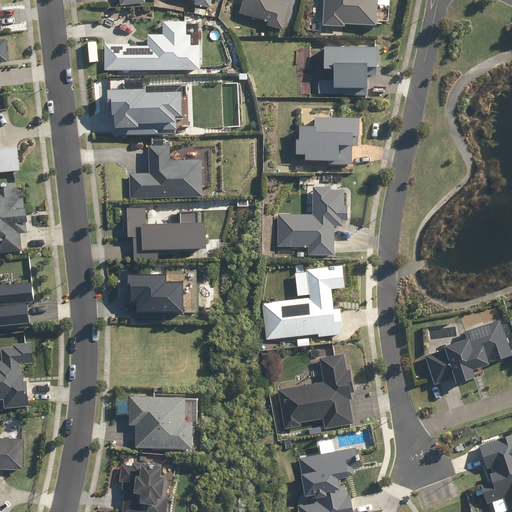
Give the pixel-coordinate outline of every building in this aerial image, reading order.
[(268,25),(284,30),(291,6),(280,3),(280,0),(243,0),(240,13),(269,21),(268,25)] [(324,0),(324,25),(346,27),(346,24),(378,25),(378,0),(324,0)] [(106,44),(106,70),(201,70),(201,45),(193,45),(193,34),(188,34),(188,21),(164,21),(165,34),(148,34),(148,46),(131,46),(131,44),(106,44)] [(7,39),(0,39),(0,62),(9,61),(7,39)] [(379,46),(327,46),(326,68),(336,68),(336,87),(369,88),(370,66),(379,66),(379,46)] [(115,134),(157,133),(157,130),(176,129),(176,117),(182,116),(182,91),(146,92),(146,89),(107,90),(108,106),(112,106),(112,116),(114,116),(115,134)] [(332,160),(331,164),(353,164),(354,145),(355,145),(355,135),(361,136),(361,118),(316,117),(316,126),(301,126),(301,139),(298,139),(298,154),(307,154),(307,160),(332,160)] [(130,173),(131,198),(205,196),(204,159),(172,160),(171,145),(150,146),(150,173),(130,173)] [(0,172),(21,170),(19,148),(0,149),(0,172)] [(0,252),(23,251),(21,233),(28,233),(27,222),(29,222),(28,208),(25,208),(24,197),(20,198),(18,182),(0,183),(0,252)] [(314,187),(314,214),(279,214),(278,246),(310,247),(309,255),(335,256),(336,226),(344,226),(344,220),(349,220),(349,206),(346,206),(346,190),(336,190),(336,187),(314,187)] [(137,237),(137,239),(135,239),(135,261),(160,261),(160,249),(209,248),(208,222),(200,222),(199,211),(183,211),(183,223),(148,224),(147,207),(129,208),(129,237),(137,237)] [(263,303),(267,340),(320,334),(320,337),(345,334),(342,308),(335,309),(333,289),(347,288),(344,265),(308,269),(308,272),(296,273),(299,296),(311,294),(311,297),(263,303)] [(169,273),(130,273),(130,301),(139,301),(139,312),(186,312),(186,281),(169,281),(169,273)] [(34,283),(0,286),(0,329),(32,326),(29,304),(27,304),(27,302),(36,301),(34,283)] [(447,349),(426,355),(436,384),(456,378),(458,383),(477,377),(475,369),(492,364),(491,362),(511,355),(511,350),(506,333),(505,333),(501,320),(465,331),(468,339),(446,346),(447,349)] [(35,362),(33,342),(14,344),(14,347),(2,348),(4,361),(0,361),(0,399),(5,399),(6,408),(30,406),(28,381),(25,381),(24,374),(23,374),(22,364),(35,362)] [(325,382),(279,390),(286,429),(303,426),(302,422),(324,418),(326,429),(355,424),(350,399),(353,399),(352,393),(356,392),(352,369),(348,370),(345,353),(321,357),(325,382)] [(137,422),(137,444),(197,444),(197,417),(188,417),(188,394),(130,393),(130,422),(137,422)] [(505,498),(509,511),(511,511),(511,434),(480,445),(488,469),(492,467),(494,473),(491,474),(494,481),(482,485),(488,504),(505,498)] [(0,469),(24,470),(25,439),(0,437),(0,469)] [(355,511),(352,495),(349,496),(347,484),(342,485),(341,478),(356,475),(355,468),(361,467),(359,454),(358,447),(336,451),(334,439),(320,442),(322,454),(300,458),(307,496),(317,494),(318,501),(299,505),(299,511),(355,511)] [(126,489),(123,511),(167,511),(170,495),(168,494),(171,476),(163,475),(164,464),(157,463),(158,457),(150,456),(150,462),(144,462),(144,463),(134,462),(134,466),(123,464),(121,482),(124,482),(123,489),(126,489)]
